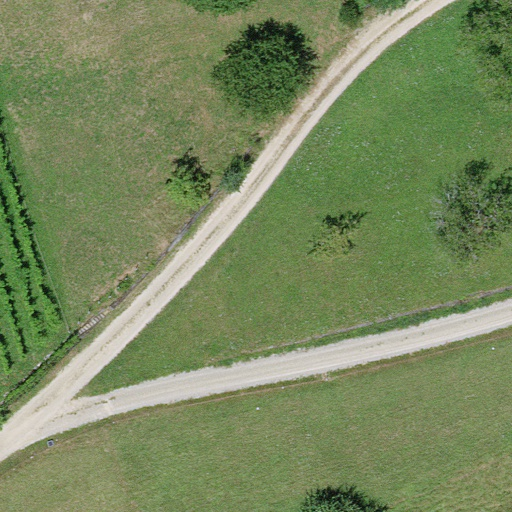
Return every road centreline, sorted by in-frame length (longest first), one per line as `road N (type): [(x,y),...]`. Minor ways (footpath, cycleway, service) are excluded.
road 1 (track): [(0,444),(132,322),(227,217),(336,76),(422,0)]
road 2 (track): [(0,449),(83,408),(511,313)]
